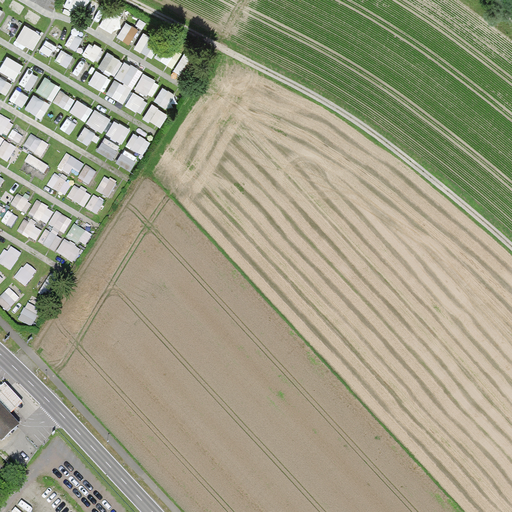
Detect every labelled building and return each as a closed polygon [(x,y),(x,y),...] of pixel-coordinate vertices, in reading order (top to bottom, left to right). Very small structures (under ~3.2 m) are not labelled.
[(12,0),(7,9),(19,16),(26,6),(16,0),(12,0)] [(58,0),(33,0),(52,10),(58,0)] [(68,0),(64,8),(79,16),(86,0),(68,0)] [(114,34),(124,18),(110,9),(100,25),(114,34)] [(11,37),(19,25),(8,19),(1,31),(11,37)] [(118,38),(153,58),(162,42),(126,22),(118,38)] [(16,40),(33,50),(43,34),(26,24),(16,40)] [(74,32),(66,43),(97,64),(105,52),(84,38),(84,39),(74,32)] [(46,40),(41,50),(51,55),(56,44),(46,40)] [(156,56),(173,67),(182,54),(165,43),(156,56)] [(62,49),(56,61),(69,67),(75,55),(62,49)] [(115,76),(124,60),(109,51),(99,67),(115,76)] [(6,58),(0,72),(13,77),(18,62),(6,58)] [(107,94),(125,103),(143,70),(126,60),(116,78),(107,94)] [(97,70),(89,84),(105,92),(112,79),(97,70)] [(0,73),(0,90),(8,94),(14,80),(0,73)] [(136,88),(153,97),(161,82),(144,73),(136,88)] [(46,76),(37,90),(49,98),(58,84),(46,76)] [(165,86),(155,100),(167,108),(176,94),(165,86)] [(61,90),(54,101),(69,111),(76,99),(61,90)] [(127,106),(143,113),(149,99),(133,92),(127,106)] [(43,119),(52,105),(35,94),(26,108),(43,119)] [(70,111),(86,121),(94,108),(78,99),(70,111)] [(144,118),(162,127),(169,113),(151,104),(144,118)] [(87,123),(103,133),(112,118),(96,109),(87,123)] [(0,133),(7,138),(15,124),(0,114),(0,133)] [(68,118),(61,128),(70,134),(77,124),(68,118)] [(123,143),(131,128),(115,119),(107,135),(123,143)] [(85,126),(78,138),(94,147),(101,136),(85,126)] [(9,139),(20,144),(24,136),(13,131),(9,139)] [(144,155),(152,141),(134,132),(127,146),(144,155)] [(42,158),(50,145),(32,135),(24,148),(42,158)] [(112,158),(120,145),(106,136),(98,150),(112,158)] [(0,137),(0,157),(8,162),(17,149),(0,137)] [(130,168),(138,157),(126,148),(118,160),(130,168)] [(59,168),(70,175),(79,161),(68,154),(59,168)] [(29,156),(26,163),(46,173),(50,165),(29,156)] [(79,179),(95,188),(102,175),(87,166),(79,179)] [(56,174),(48,186),(60,193),(67,181),(56,174)] [(98,194),(111,198),(117,182),(104,177),(98,194)] [(74,186),(69,199),(87,207),(92,194),(74,186)] [(19,194),(12,205),(26,214),(33,203),(19,194)] [(95,195),(86,208),(98,215),(106,202),(95,195)] [(46,224),(54,211),(38,201),(30,214),(46,224)] [(57,211),(49,225),(65,234),(73,221),(57,211)] [(44,230),(26,219),(19,231),(37,242),(44,230)] [(75,224),(68,239),(80,245),(87,230),(75,224)] [(39,242),(74,263),(82,251),(48,229),(39,242)] [(11,246),(0,262),(12,271),(23,253),(11,246)] [(30,283),(41,267),(29,259),(18,275),(30,283)] [(51,275),(40,292),(50,298),(60,280),(51,275)] [(0,303),(8,311),(21,299),(11,287),(0,297),(0,303)] [(31,303),(19,317),(29,327),(42,313),(31,303)] [(0,402),(10,414),(23,402),(5,383),(0,387),(0,402)] [(0,437),(2,439),(19,423),(10,414),(0,402),(0,437)]
